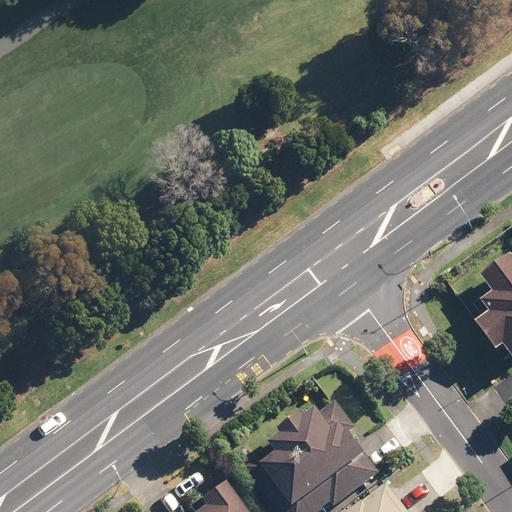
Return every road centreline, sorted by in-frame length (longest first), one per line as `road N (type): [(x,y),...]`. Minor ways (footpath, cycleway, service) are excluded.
road 1 (secondary): [(0,510),(334,262)]
road 2 (residential): [(511,504),(334,262)]
road 3 (secondary): [(334,262),(511,126)]
